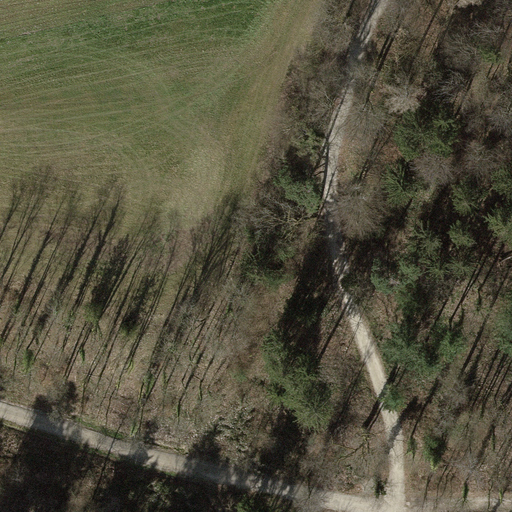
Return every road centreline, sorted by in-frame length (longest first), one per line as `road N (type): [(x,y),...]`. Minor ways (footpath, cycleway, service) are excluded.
road 1 (track): [(392,511),(396,443),(336,266),(327,164),(335,99),(375,0)]
road 2 (track): [(0,415),(254,490),(409,508),(511,503)]
